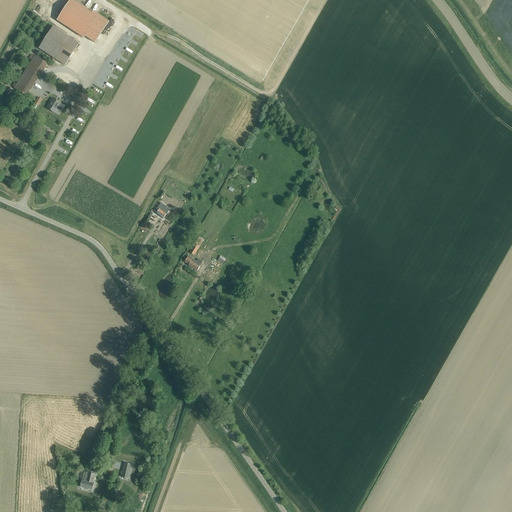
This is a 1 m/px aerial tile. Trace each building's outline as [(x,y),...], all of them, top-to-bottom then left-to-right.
[(84,36),(95,43),(109,22),(97,14),(96,15),(72,0),(71,0),(58,21),(82,37),(84,36)] [(39,49),(65,65),(78,44),(53,27),(39,49)] [(12,86),(14,88),(27,97),(48,64),(35,55),(35,56),(32,54),(29,59),(32,61),(17,84),(15,83),(12,86)] [(47,108),(54,113),(57,109),(61,112),(64,106),(52,98),(48,104),(49,104),(47,108)] [(156,213),(163,219),(170,209),(168,208),(165,210),(163,212),(161,210),(162,209),(158,206),(155,212),(156,213)] [(163,224),(157,234),(164,238),(171,228),(163,224)] [(190,253),(195,256),(204,240),(200,237),(190,253)] [(185,262),(189,265),(188,266),(197,271),(201,264),(192,259),(193,258),(189,255),(185,262)] [(122,477),(128,479),(131,465),(125,464),(122,477)] [(80,487),(93,490),(94,483),(92,483),(94,474),(89,473),(87,482),(82,480),(80,487)]
